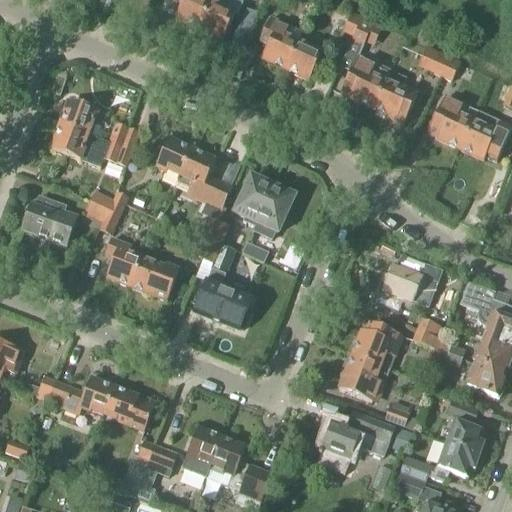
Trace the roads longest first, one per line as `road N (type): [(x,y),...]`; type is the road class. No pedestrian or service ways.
road 1 (residential): [(0,292),(255,391),(268,389),(358,183)]
road 2 (residential): [(358,183),(315,152),(48,29)]
road 3 (residential): [(511,282),(358,183)]
road 4 (residential): [(0,160),(48,29)]
